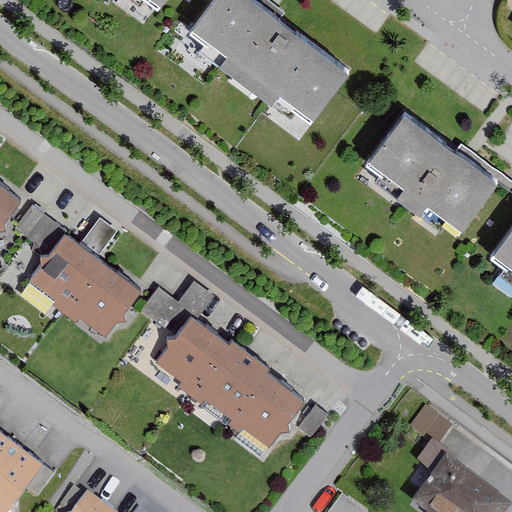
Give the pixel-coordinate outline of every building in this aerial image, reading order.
[(312,121),(348,71),(267,12),(249,0),(212,0),(189,31),(312,121)] [(462,231),(497,183),(461,157),(403,115),(367,164),(381,174),(376,180),(442,227),(447,220),(462,231)] [(0,231),(0,224),(15,203),(0,191),(0,235),(1,235),(0,231)] [(511,227),(489,260),(511,276),(511,227)] [(123,314),(139,292),(63,237),(47,260),(39,260),(41,268),(29,284),(55,304),(52,308),(75,325),(79,320),(105,339),(115,325),(124,325),(123,314)] [(157,281),(141,305),(165,321),(181,297),(157,281)] [(283,425),(299,402),(189,318),(173,340),(165,341),(167,349),(155,365),(182,384),(178,389),(202,405),(205,401),(265,449),(276,435),(284,435),(283,425)] [(415,467),(433,480),(410,511),(506,511),(451,472),(456,465),(436,450),(452,428),(426,410),(410,432),(430,446),(415,467)] [(11,500),(38,463),(0,435),(0,511),(2,511),(4,510),(13,510),(11,500)] [(102,511),(84,499),(74,511),(102,511)] [(356,511),(339,500),(330,511),(356,511)]
